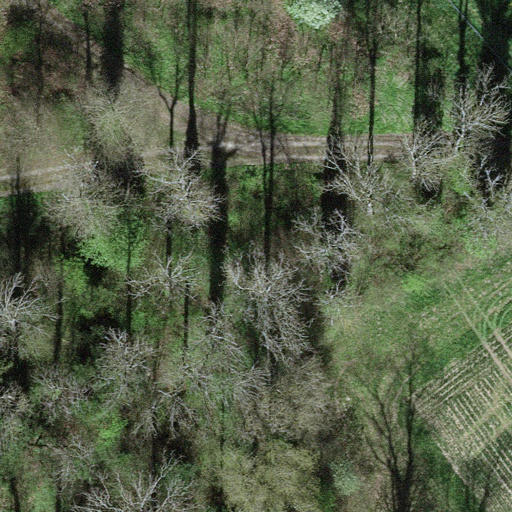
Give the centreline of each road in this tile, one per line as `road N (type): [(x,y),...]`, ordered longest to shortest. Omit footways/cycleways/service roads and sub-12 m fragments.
road 1 (track): [(511,149),(261,148),(165,103),(26,0)]
road 2 (track): [(261,148),(0,187)]
